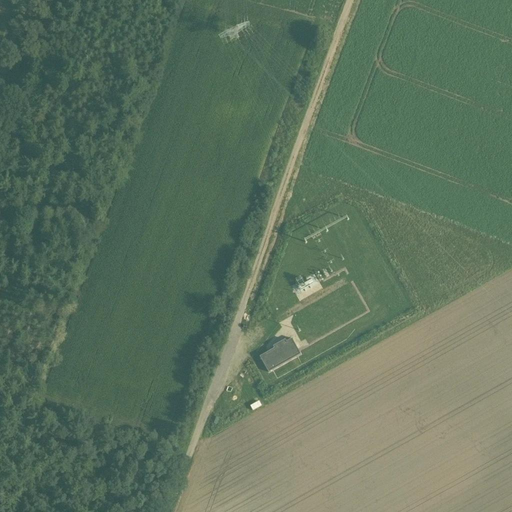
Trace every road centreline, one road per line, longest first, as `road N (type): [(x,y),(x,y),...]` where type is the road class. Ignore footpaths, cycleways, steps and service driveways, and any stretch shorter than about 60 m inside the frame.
road 1 (track): [(350,0),(160,511)]
road 2 (track): [(181,456),(0,398)]
